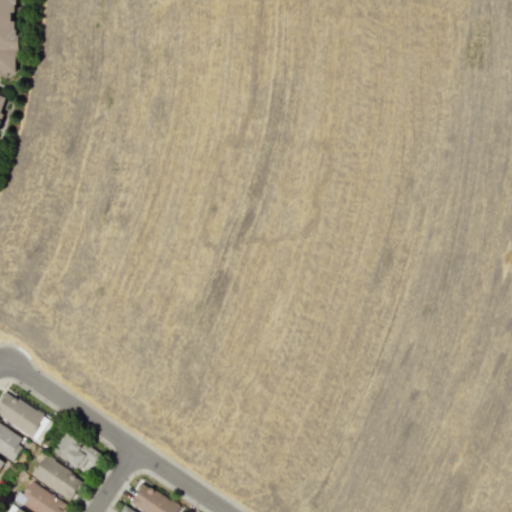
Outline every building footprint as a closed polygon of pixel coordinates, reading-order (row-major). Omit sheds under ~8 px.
[(10,19),(17,0),(0,0),(0,75),(17,74),(15,59),(19,47),(16,21),(10,19)] [(0,397),(0,416),(30,436),(44,414),(5,390),(0,397)] [(0,452),(11,460),(24,439),(0,423),(0,452)] [(98,452),(66,430),(52,450),(80,469),(88,458),(92,461),(98,452)] [(31,475),(69,500),(82,479),(44,454),(31,475)] [(176,511),(180,507),(141,480),(127,501),(142,511),(176,511)] [(13,500),(33,511),(60,511),(66,502),(30,481),(23,493),(18,491),(13,500)]
